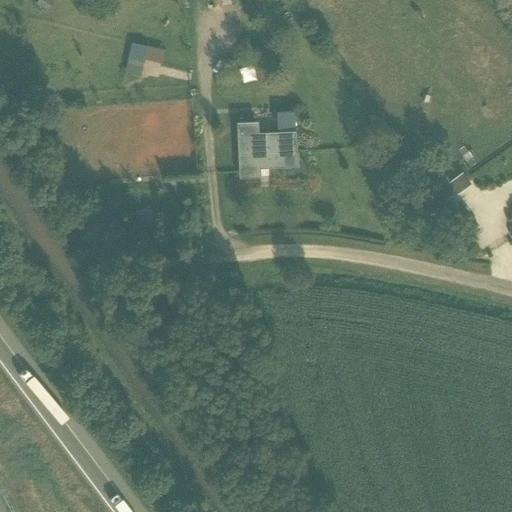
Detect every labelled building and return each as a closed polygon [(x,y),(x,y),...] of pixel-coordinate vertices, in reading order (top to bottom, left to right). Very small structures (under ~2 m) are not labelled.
[(53,2),(50,0),(37,0),(35,4),(35,5),(46,12),(47,11),(53,2)] [(133,44),(126,72),(142,75),(145,60),(148,47),(133,44)] [(295,130),(295,118),(260,120),(261,131),(295,130)] [(297,166),(296,132),(260,134),(260,123),(240,123),(242,178),(260,177),(260,168),(297,166)] [(472,186),(463,173),(449,183),(458,196),(472,186)] [(160,231),(156,220),(139,226),(143,237),(160,231)]
